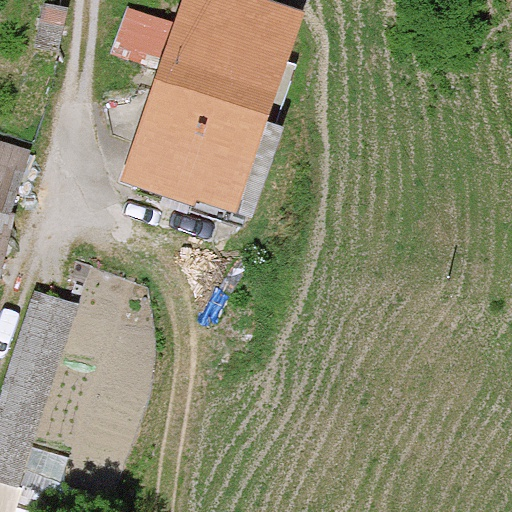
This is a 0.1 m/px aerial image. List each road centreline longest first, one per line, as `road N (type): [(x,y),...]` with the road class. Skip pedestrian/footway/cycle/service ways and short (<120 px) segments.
road 1 (track): [(65,195),(164,232),(191,366),(174,511)]
road 2 (track): [(47,259),(65,195),(88,0)]
